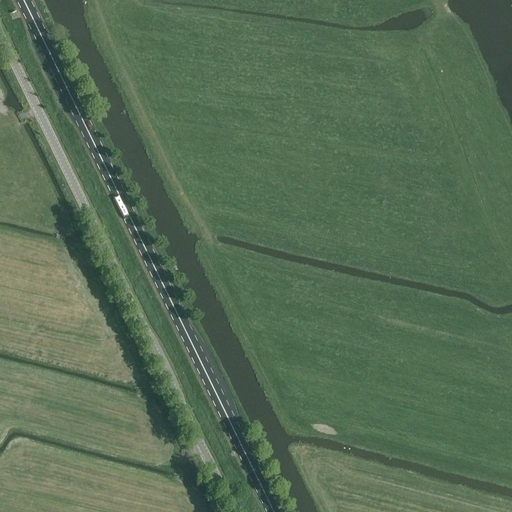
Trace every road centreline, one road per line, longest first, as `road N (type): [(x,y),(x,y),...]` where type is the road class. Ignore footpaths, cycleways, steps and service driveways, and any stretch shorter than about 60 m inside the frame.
road 1 (primary): [(273,511),(21,0)]
road 2 (unclassified): [(230,511),(0,38)]
